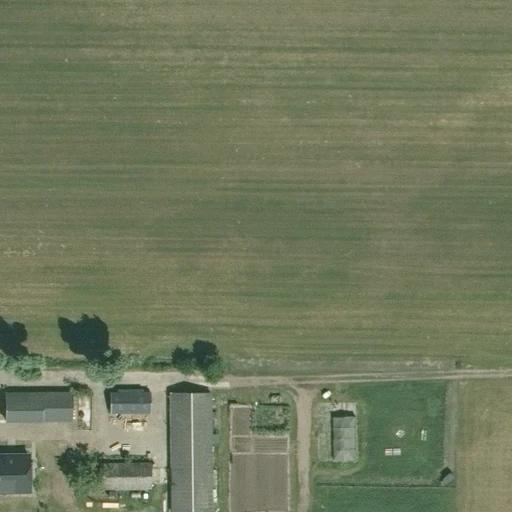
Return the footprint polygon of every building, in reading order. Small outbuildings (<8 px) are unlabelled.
[(72,393),(6,393),(5,421),(72,421),(72,393)] [(150,393),(109,393),(110,413),(150,413),(150,393)] [(211,511),(210,393),(170,393),(171,511),(211,511)] [(61,434),(35,433),(34,488),(59,488),(61,434)] [(0,492),(29,492),(28,456),(0,456),(0,492)] [(100,489),(151,488),(151,468),(151,464),(100,465),(100,489)]
